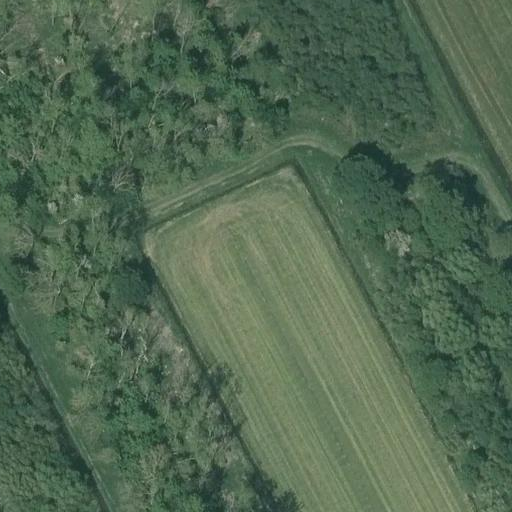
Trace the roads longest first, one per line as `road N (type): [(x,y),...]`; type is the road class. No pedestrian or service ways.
road 1 (track): [(478,152),(367,184),(300,146),(114,235),(45,246),(0,240)]
road 2 (track): [(127,511),(0,266)]
road 3 (track): [(511,215),(398,0)]
